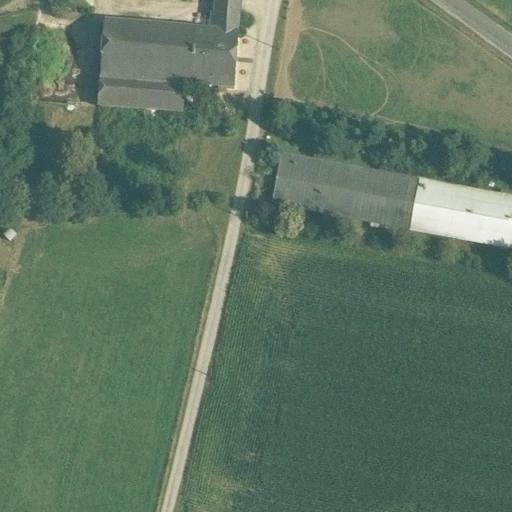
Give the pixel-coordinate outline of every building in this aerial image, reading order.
[(215,0),(214,15),(240,17),(241,0),(215,0)] [(210,33),(239,35),(240,17),(214,15),(212,15),(210,33)] [(189,88),(194,32),(106,24),(101,80),(185,88),(189,88)] [(210,33),(194,32),(189,88),(235,92),(239,35),(210,33)] [(185,88),(101,80),(99,109),(183,116),(185,88)] [(511,200),(283,158),(274,207),(511,250),(511,200)]
